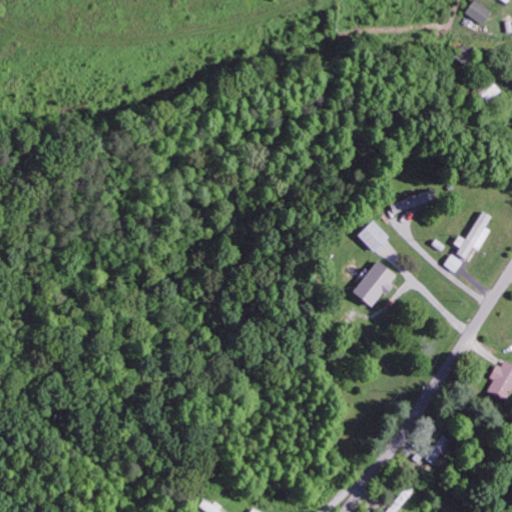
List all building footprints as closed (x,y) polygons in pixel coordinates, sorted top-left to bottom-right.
[(471,0),(464,14),(483,24),(491,8),(474,0),(471,0)] [(500,90),(488,77),(475,89),(487,102),(500,90)] [(436,199),(432,189),(390,203),(393,213),(436,199)] [(456,254),(467,260),(474,247),(479,250),(490,230),(486,227),(492,216),(481,210),(465,239),(458,235),(454,244),(460,247),(456,254)] [(357,235),(373,252),(389,237),(373,220),(357,235)] [(463,262),(452,254),(444,265),(455,272),(463,262)] [(391,285),(389,284),(396,275),(377,260),(351,292),(372,308),(391,285)] [(511,365),(500,359),(490,379),(492,380),(486,392),(504,401),(510,388),(511,389),(511,365)] [(425,459),(433,465),(450,439),(441,434),(425,459)] [(205,511),(226,511),(206,497),(199,507),(205,511)]
